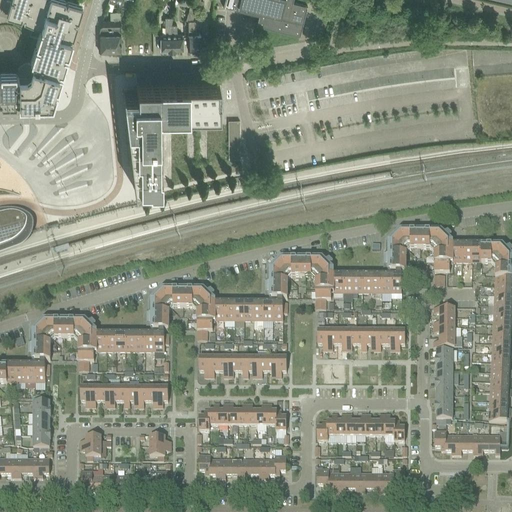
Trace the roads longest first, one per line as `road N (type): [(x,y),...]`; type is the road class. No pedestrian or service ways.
road 1 (residential): [(0,327),(221,261),(511,207)]
road 2 (residential): [(420,405),(307,403),(300,487),(189,489)]
road 3 (residential): [(189,489),(189,443),(181,432),(86,432),(70,441),(69,484),(0,490)]
road 4 (residential): [(420,405),(422,296),(473,294)]
road 5 (unclassified): [(83,68),(231,65)]
road 6 (residential): [(511,470),(432,468),(420,405)]
